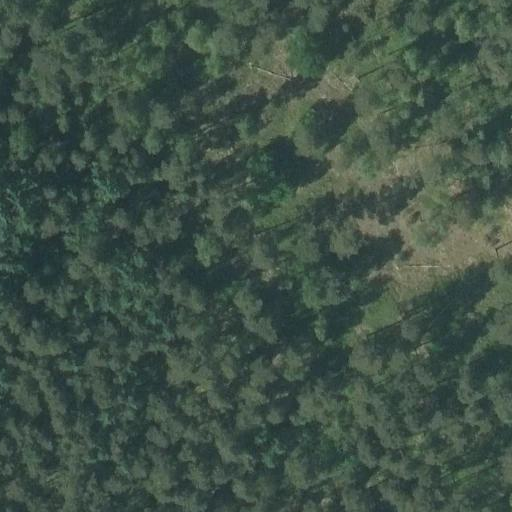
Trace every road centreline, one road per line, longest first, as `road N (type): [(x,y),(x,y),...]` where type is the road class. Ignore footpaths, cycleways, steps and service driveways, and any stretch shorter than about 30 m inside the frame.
road 1 (track): [(290,369),(56,194),(38,198),(0,275)]
road 2 (track): [(176,511),(290,369)]
